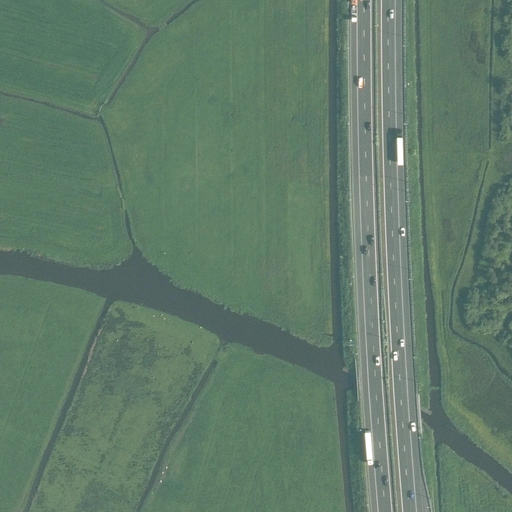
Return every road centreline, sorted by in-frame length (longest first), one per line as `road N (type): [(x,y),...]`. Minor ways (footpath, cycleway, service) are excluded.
road 1 (motorway): [(360,0),(368,337),(383,511)]
road 2 (motorway): [(412,511),(391,0)]
road 3 (track): [(135,116),(0,80)]
